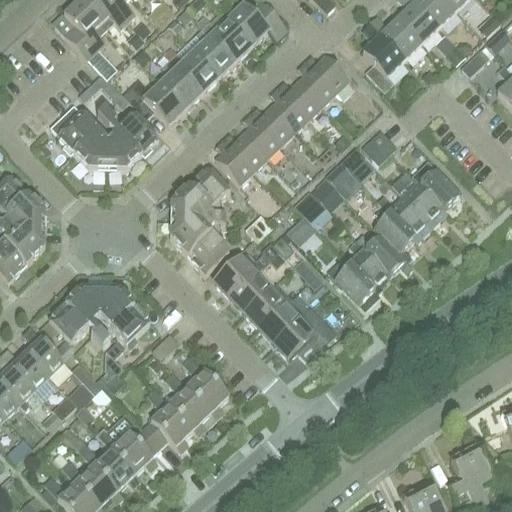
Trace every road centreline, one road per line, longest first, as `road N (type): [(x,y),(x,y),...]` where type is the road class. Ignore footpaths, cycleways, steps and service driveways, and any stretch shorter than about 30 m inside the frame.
road 1 (residential): [(110,235),(301,39)]
road 2 (residential): [(299,424),(142,253),(110,235)]
road 3 (secondary): [(299,424),(511,277)]
road 4 (residential): [(308,511),(511,355)]
road 5 (residential): [(511,173),(438,97),(402,129)]
road 6 (residential): [(110,235),(78,216),(0,136)]
road 7 (residential): [(0,331),(110,235)]
road 8 (secondary): [(203,511),(299,424)]
